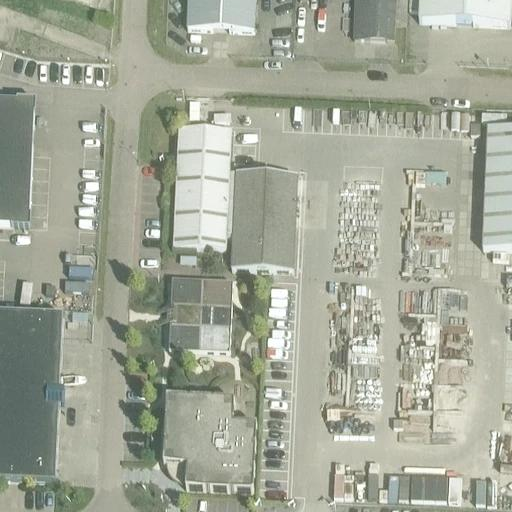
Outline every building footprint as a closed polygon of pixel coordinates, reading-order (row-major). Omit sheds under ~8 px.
[(0,0),(0,24),(19,26),(18,37),(78,40),(79,0),(0,0)] [(188,0),(188,33),(255,36),(255,0),(188,0)] [(354,0),(353,44),(394,45),(396,15),(396,0),(354,0)] [(510,30),(511,0),(420,0),(419,25),(510,30)] [(0,229),(29,231),(35,106),(0,104),(0,229)] [(314,120),(331,121),(332,108),(315,107),(314,120)] [(483,255),(511,256),(511,134),(488,134),(483,255)] [(173,253),(226,256),(232,139),(179,136),(173,253)] [(230,179),(226,243),(233,244),(232,276),(293,279),(297,182),(230,179)] [(168,356),(229,359),(232,289),(171,286),(168,356)] [(0,318),(0,486),(56,489),(64,322),(0,318)] [(234,428),(235,405),(167,402),(164,471),(168,471),(168,473),(168,474),(169,476),(169,478),(170,479),(171,482),(173,485),(176,487),(177,488),(180,490),(183,491),(187,491),(186,495),(254,498),(258,429),(234,428)] [(475,485),(492,486),(493,465),(476,464),(475,485)]
